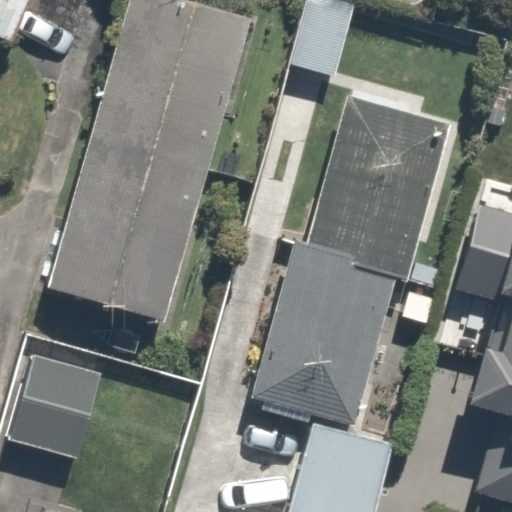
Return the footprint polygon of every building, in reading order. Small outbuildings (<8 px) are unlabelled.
[(0,0),(0,33),(15,0),(0,0)] [(153,314),(231,7),(204,0),(105,0),(34,283),(153,314)] [(337,79),(357,0),(297,0),(280,64),(337,79)] [(440,122),(332,97),(296,248),(274,242),(239,392),(342,416),(376,272),(403,278),(440,122)] [(478,279),(492,283),(480,330),(466,326),(447,398),(482,407),(462,486),(511,499),(511,215),(496,211),(478,279)] [(0,440),(64,457),(89,362),(19,344),(0,417),(0,440)] [(290,511),(360,511),(378,434),(297,417),(277,509),(290,511)]
